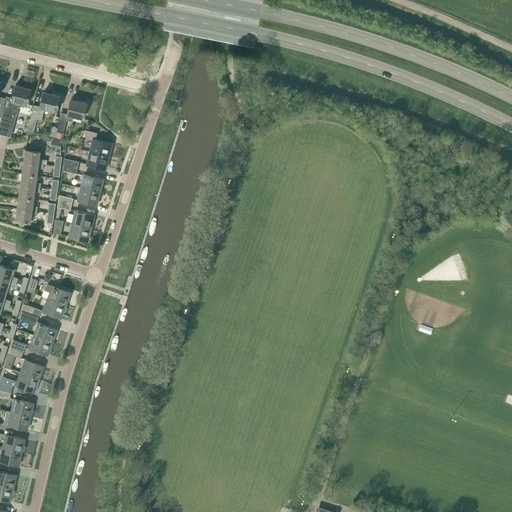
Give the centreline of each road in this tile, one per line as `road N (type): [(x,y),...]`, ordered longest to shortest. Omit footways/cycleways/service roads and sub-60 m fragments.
road 1 (secondary): [(86,0),(335,54),(511,125)]
road 2 (secondary): [(511,97),(343,32),(203,0)]
road 3 (unclassified): [(34,511),(98,276)]
road 4 (unclassified): [(98,276),(161,91)]
road 5 (unclassified): [(161,91),(0,48)]
